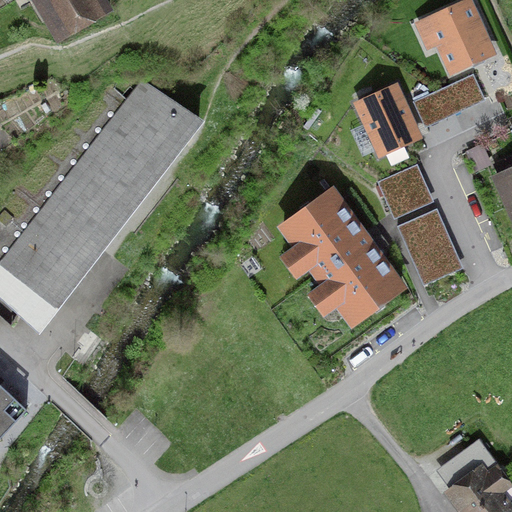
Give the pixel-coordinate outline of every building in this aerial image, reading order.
[(25,0),(60,61),(118,29),(101,0),(25,0)] [(453,71),(493,53),(471,4),(430,22),(453,71)] [(472,75),(414,101),(424,124),(482,98),(472,75)] [(52,300),(189,122),(139,84),(127,99),(109,83),(0,205),(0,275),(8,266),(52,300)] [(395,88),(359,104),(380,151),(416,135),(395,88)] [(483,141),(469,147),(479,168),(492,161),(483,141)] [(498,178),(511,207),(511,158),(495,166),(500,177),(498,178)] [(415,164),(377,181),(393,218),(431,201),(415,164)] [(332,191),(283,227),(352,322),(401,286),(332,191)] [(435,210),(397,226),(423,285),(461,269),(435,210)] [(1,386),(0,387),(0,437),(27,409),(1,386)] [(441,496),(453,511),(511,511),(479,468),(441,496)]
